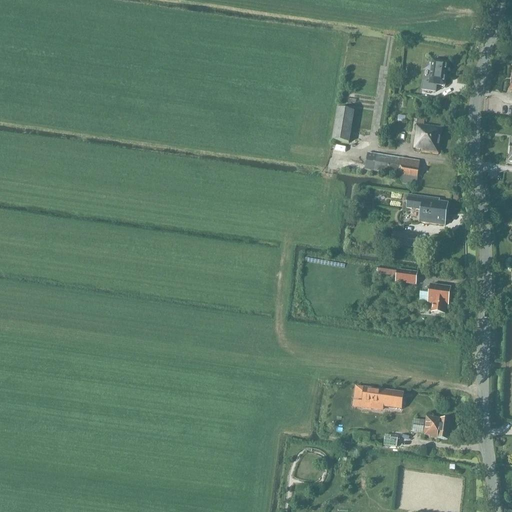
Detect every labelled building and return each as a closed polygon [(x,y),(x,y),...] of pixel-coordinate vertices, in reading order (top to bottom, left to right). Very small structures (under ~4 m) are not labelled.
[(448,63),(433,61),(432,61),(429,84),(423,83),(422,90),(436,92),(437,85),(444,87),(445,87),(448,62),(448,63)] [(354,111),(338,109),(333,141),(349,143),(354,111)] [(420,151),(438,153),(441,127),(417,123),(413,148),(420,149),(420,151)] [(397,182),(416,185),(420,160),(367,152),(365,168),(398,174),(397,182)] [(407,204),(421,206),(419,221),(445,225),(448,202),(438,201),(439,198),(408,194),(407,204)] [(394,232),(393,245),(416,249),(418,236),(394,232)] [(375,275),(394,280),(396,272),(377,267),(375,275)] [(397,269),(396,281),(416,284),(417,272),(397,269)] [(421,292),(419,302),(429,303),(433,304),(432,313),(434,313),(445,315),(446,306),(448,306),(451,288),(431,285),(430,294),(421,292)] [(364,388),(361,408),(371,410),(372,406),(402,410),(404,393),(364,388)] [(412,434),(413,413),(385,413),(385,446),(396,446),(396,433),(412,434)] [(421,416),(418,436),(432,438),(432,435),(438,436),(438,437),(448,438),(450,420),(421,416)]
